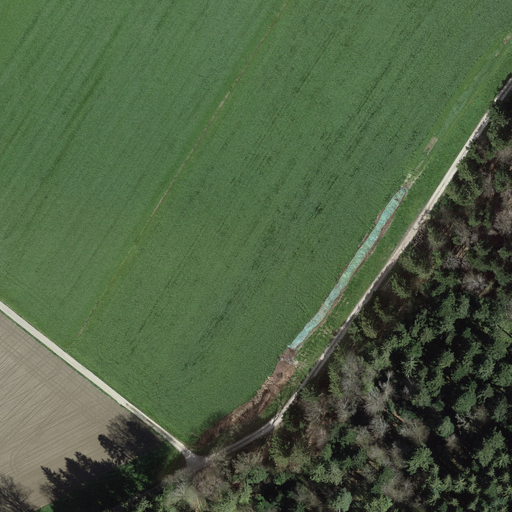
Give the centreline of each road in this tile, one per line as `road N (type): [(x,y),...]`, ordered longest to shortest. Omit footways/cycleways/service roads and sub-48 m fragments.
road 1 (track): [(511,80),(308,397),(274,424),(105,511)]
road 2 (track): [(202,461),(0,302)]
road 3 (track): [(274,424),(366,451),(411,481),(412,511)]
